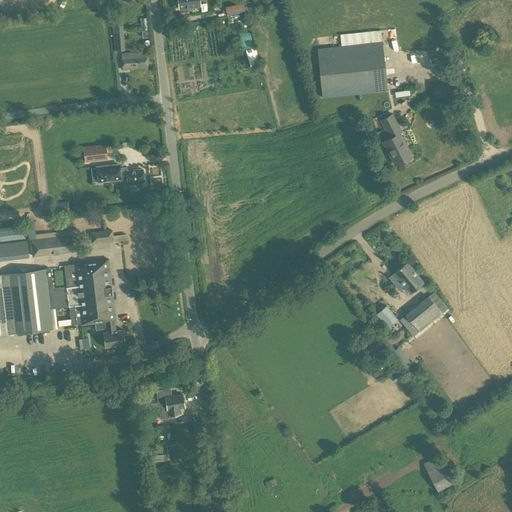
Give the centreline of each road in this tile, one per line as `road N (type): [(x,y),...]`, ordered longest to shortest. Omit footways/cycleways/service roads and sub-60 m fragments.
road 1 (unclassified): [(194,342),(389,209),(511,153)]
road 2 (unclassified): [(152,0),(194,342)]
road 3 (unclassified): [(217,511),(194,342)]
